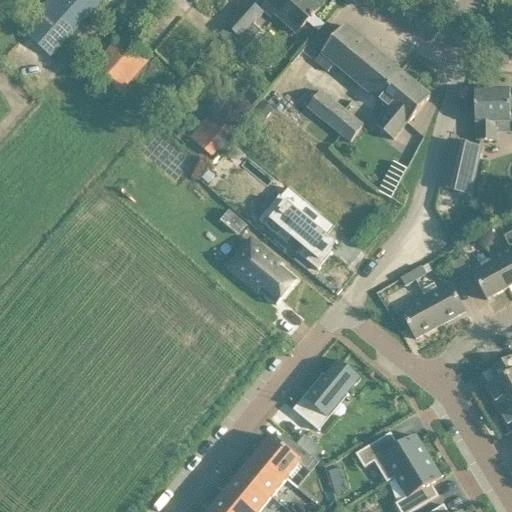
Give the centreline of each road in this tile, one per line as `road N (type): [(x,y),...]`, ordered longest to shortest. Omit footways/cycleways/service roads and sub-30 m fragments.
road 1 (residential): [(465,48),(422,208),(338,310)]
road 2 (residential): [(338,310),(172,511)]
road 3 (residential): [(442,382),(511,498)]
road 4 (residential): [(442,382),(338,310)]
